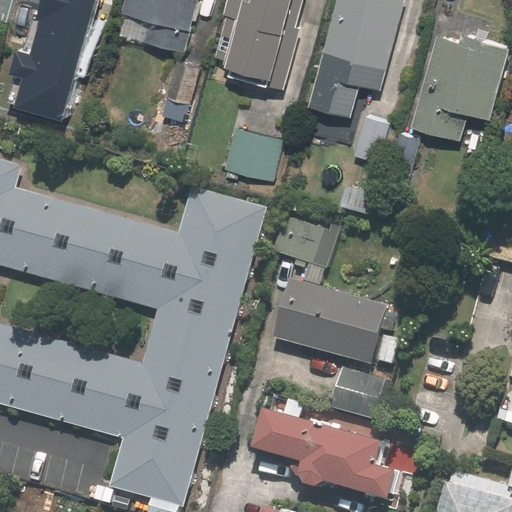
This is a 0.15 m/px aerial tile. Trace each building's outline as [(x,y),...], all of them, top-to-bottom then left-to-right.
[(0,0),(0,19),(9,22),(15,0),(0,0)] [(108,12),(111,0),(38,0),(36,11),(76,21),(80,5),(108,12)] [(199,0),(128,0),(124,14),(191,32),(199,0)] [(307,0),(231,0),(212,71),(282,91),(307,0)] [(406,0),(337,0),(318,73),(382,90),(406,0)] [(461,141),(468,114),(489,119),(509,46),(464,34),(462,42),(438,36),(412,127),(461,141)] [(75,132),(89,69),(50,60),(35,123),(75,132)] [(187,119),(200,68),(176,62),(163,113),(187,119)] [(397,123),(369,116),(358,156),(385,164),(397,123)] [(287,143),(236,130),(226,167),(277,181),(287,143)] [(389,174),(412,180),(424,137),(400,131),(389,174)] [(0,162),(0,407),(124,441),(111,490),(185,510),(267,210),(192,190),(180,236),(16,191),(23,169),(0,162)] [(389,201),(346,189),(340,211),(383,223),(389,201)] [(511,257),(511,203),(498,200),(485,250),(511,257)] [(338,234),(289,221),(278,259),(328,272),(338,234)] [(389,310),(290,283),(274,340),(373,367),(389,310)] [(384,382),(345,371),(334,411),(373,422),(384,382)] [(398,477),(380,472),(387,447),(266,414),(255,455),(301,468),(298,481),(390,506),(398,477)] [(511,511),(511,504),(445,486),(438,511),(511,511)]
